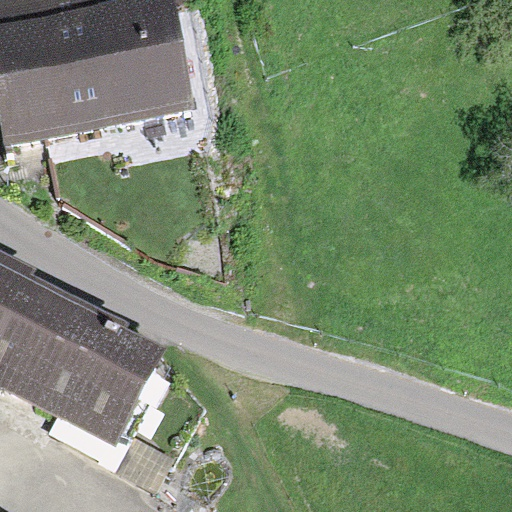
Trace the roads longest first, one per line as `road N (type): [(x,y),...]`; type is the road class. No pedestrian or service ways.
road 1 (tertiary): [(0,227),(95,284),(511,433)]
road 2 (track): [(95,284),(221,402),(285,511)]
